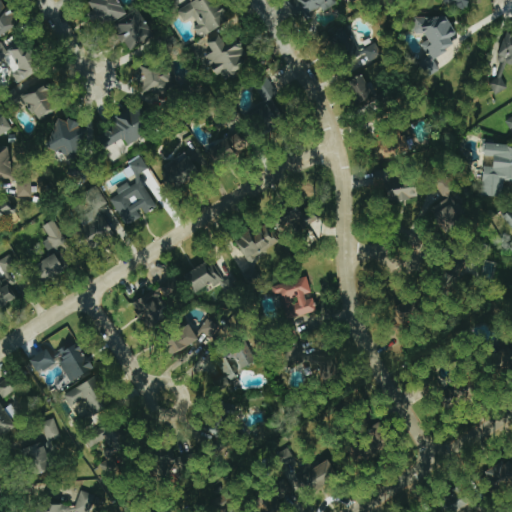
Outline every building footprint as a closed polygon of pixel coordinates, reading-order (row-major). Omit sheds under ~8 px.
[(0,0),(0,36),(21,24),(7,0),(0,0)] [(90,0),(95,11),(90,13),(97,29),(128,15),(121,0),(90,0)] [(191,0),(193,2),(179,10),(185,22),(195,16),(199,24),(195,27),(201,38),(232,20),(220,0),(191,0)] [(294,0),(303,18),(336,2),(334,0),(294,0)] [(443,0),(443,2),(469,9),(471,0),(443,0)] [(129,49),(156,37),(144,11),(117,23),(129,49)] [(434,60),(456,44),(451,39),(460,32),(445,13),(432,23),(424,13),(412,23),(420,33),(424,31),(430,39),(422,44),(428,52),(421,58),(434,75),(441,69),(434,60)] [(353,53),(358,31),(333,26),(329,48),(353,53)] [(207,56),(218,77),(223,74),(226,80),(248,67),(242,57),(249,53),(240,38),(228,46),(222,34),(209,42),(215,52),(207,56)] [(10,49),(26,78),(43,70),(28,40),(10,49)] [(0,60),(11,54),(4,41),(0,43),(0,60)] [(371,62),(384,54),(377,42),(364,50),(371,62)] [(172,67),(142,68),(143,95),(173,94),(172,67)] [(509,85),(500,74),(488,85),(498,95),(509,85)] [(377,102),(368,75),(354,80),(363,107),(377,102)] [(280,95),(269,78),(254,88),(265,105),(275,120),(282,115),(272,100),(280,95)] [(26,95),(37,120),(61,110),(51,85),(26,95)] [(117,116),(121,123),(97,136),(104,149),(126,137),(130,144),(153,131),(139,105),(117,116)] [(0,135),(0,136),(13,129),(6,115),(0,118),(0,135)] [(61,118),(48,145),(77,159),(91,128),(70,119),(69,122),(61,118)] [(217,165),(250,145),(242,130),(208,150),(217,165)] [(406,154),(404,139),(384,142),(387,157),(406,154)] [(376,146),(380,160),(386,158),(383,144),(376,146)] [(483,195),(503,196),(504,180),(511,181),(511,145),(484,144),(483,155),(496,156),(496,167),(485,166),(483,195)] [(11,147),(0,148),(0,180),(15,179),(11,147)] [(202,170),(188,151),(162,170),(176,188),(202,170)] [(111,199),(127,227),(145,216),(144,214),(158,207),(139,175),(150,169),(142,157),(129,165),(134,174),(130,177),(133,183),(130,185),(129,182),(117,189),(120,194),(111,199)] [(35,197),(36,180),(18,179),(18,196),(35,197)] [(418,200),(419,180),(391,179),(391,199),(418,200)] [(475,213),(460,191),(432,211),(447,233),(475,213)] [(0,230),(1,230),(0,227),(0,223),(16,215),(7,199),(0,203),(0,230)] [(316,218),(308,202),(287,213),(290,219),(278,225),(285,238),(309,225),(308,222),(316,218)] [(113,232),(108,215),(85,221),(89,238),(113,232)] [(67,242),(56,219),(44,226),(51,238),(44,242),(49,252),(67,242)] [(249,265),(260,261),(257,253),(278,245),(271,226),(239,239),(249,265)] [(66,267),(55,253),(37,267),(49,281),(66,267)] [(0,261),(6,276),(19,271),(12,255),(0,259),(0,261)] [(210,260),(185,276),(198,294),(222,279),(210,260)] [(300,316),(319,311),(314,295),(309,276),(275,286),(280,302),(295,298),(300,316)] [(0,309),(18,300),(6,277),(0,279),(0,309)] [(228,292),(238,287),(233,277),(223,282),(228,292)] [(186,304),(181,281),(163,285),(168,307),(186,304)] [(168,322),(162,305),(140,313),(147,330),(168,322)] [(215,344),(210,336),(218,332),(216,328),(213,329),(209,322),(171,342),(178,354),(190,348),(193,354),(215,344)] [(60,352),(71,381),(94,372),(84,343),(60,352)] [(293,367),(307,358),(298,343),(284,351),(293,367)] [(257,362),(251,345),(235,351),(242,368),(257,362)] [(342,379),(338,352),(307,356),(309,370),(318,369),(320,381),(342,379)] [(32,360),(40,371),(51,364),(44,353),(32,360)] [(238,377),(229,358),(209,368),(222,394),(236,388),(232,381),(238,377)] [(0,390),(5,398),(20,388),(12,376),(0,383),(0,390)] [(113,405),(97,377),(65,395),(81,423),(113,405)] [(447,407),(466,407),(467,395),(476,395),(476,381),(448,381),(447,407)] [(0,394),(0,436),(1,438),(19,427),(0,394)] [(62,436),(55,418),(42,424),(49,441),(62,436)] [(207,436),(207,439),(226,438),(225,421),(206,422),(207,436)] [(493,446),(492,421),(475,421),(476,446),(493,446)] [(258,437),(270,438),(271,422),(259,422),(258,437)] [(393,443),(383,422),(372,427),(382,448),(393,443)] [(128,446),(114,423),(88,439),(93,447),(106,439),(115,454),(128,446)] [(27,448),(35,475),(54,469),(46,442),(27,448)] [(352,445),(356,464),(372,461),(368,442),(352,445)] [(283,463),(294,458),(290,449),(278,454),(283,463)] [(177,457),(161,458),(162,474),(177,474),(177,457)] [(339,477),(331,460),(298,475),(306,492),(339,477)] [(511,484),(511,465),(491,465),(491,484),(511,484)] [(474,492),(456,489),(453,508),(470,511),(474,492)] [(38,511),(70,511),(71,511),(75,511),(89,511),(95,495),(81,490),(76,508),(43,497),(38,511)] [(262,511),(274,511),(271,498),(264,500),(265,506),(262,507),(262,511)]
